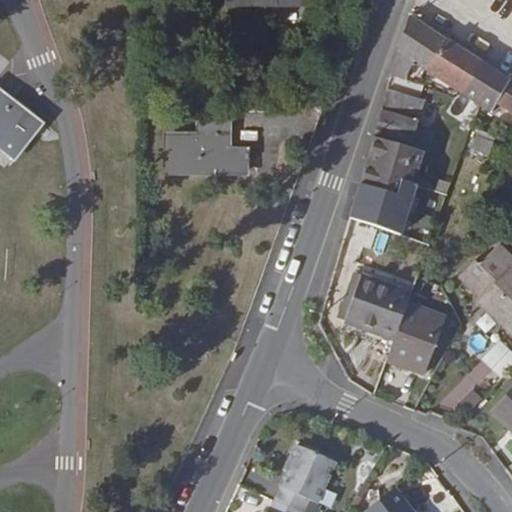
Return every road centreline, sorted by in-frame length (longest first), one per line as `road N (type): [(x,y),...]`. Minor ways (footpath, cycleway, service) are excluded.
road 1 (tertiary): [(391,0),(261,369)]
road 2 (tertiary): [(261,369),(454,460),(493,511)]
road 3 (residential): [(261,369),(198,511)]
